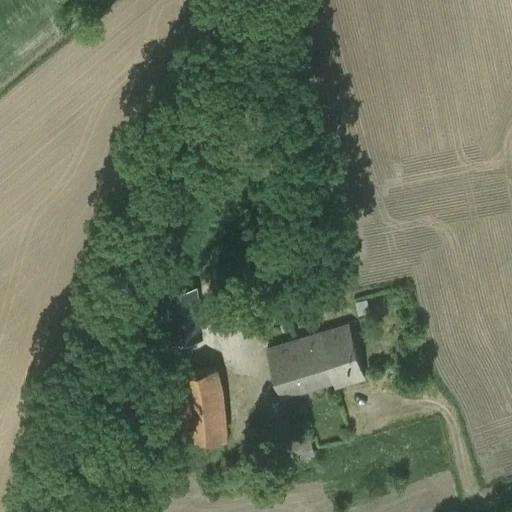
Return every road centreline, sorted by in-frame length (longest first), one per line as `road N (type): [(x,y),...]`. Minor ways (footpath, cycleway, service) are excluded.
road 1 (track): [(264,0),(330,267)]
road 2 (track): [(511,491),(477,498),(450,419),(427,407),(389,407)]
